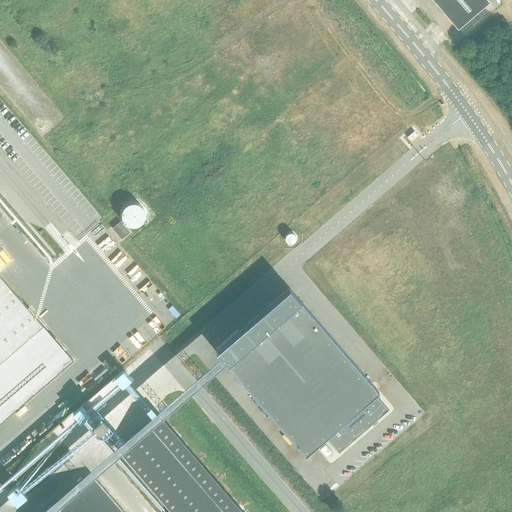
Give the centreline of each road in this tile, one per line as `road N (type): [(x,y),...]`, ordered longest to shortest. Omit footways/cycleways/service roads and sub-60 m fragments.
road 1 (tertiary): [(511,184),(376,0)]
road 2 (unclassified): [(299,511),(160,349)]
road 3 (unknown): [(186,379),(146,396),(88,454)]
